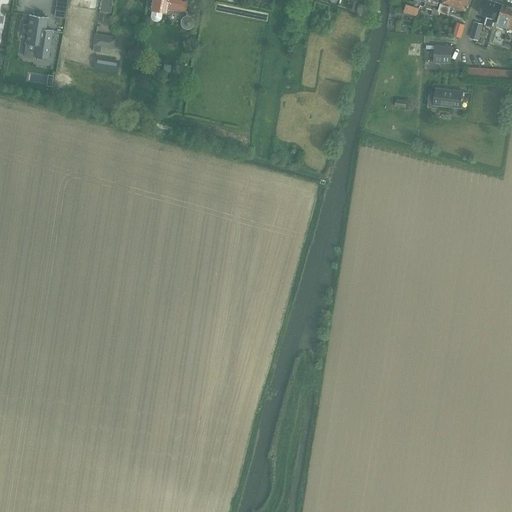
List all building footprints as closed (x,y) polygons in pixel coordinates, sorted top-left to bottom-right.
[(101,0),(100,11),(108,12),(109,0),(101,0)] [(151,0),(150,9),(151,9),(150,16),(151,19),(153,21),(156,22),(159,21),(161,18),(162,11),(166,12),(166,9),(185,12),(187,2),(181,1),(180,0),(151,0)] [(424,7),(425,2),(425,0),(416,0),(415,4),(411,14),(417,16),(420,6),(424,7)] [(451,6),(466,11),(468,3),(470,3),(470,0),(441,0),(439,9),(438,11),(448,14),(451,6)] [(500,4),(488,0),(482,0),(478,13),(487,16),(484,24),(492,26),(500,4)] [(56,3),(55,10),(66,12),(67,5),(56,3)] [(496,24),(508,28),(511,13),(511,7),(502,4),(496,24)] [(23,23),(22,32),(27,33),(25,42),(25,43),(35,44),(34,52),(33,57),(48,59),(50,47),(53,31),(46,30),(47,19),(29,16),(28,24),(23,23)] [(457,21),(452,34),(461,37),(465,24),(457,21)] [(471,32),(470,38),(471,38),(478,40),(480,33),(482,24),(474,22),(472,30),(471,32)] [(109,36),(107,47),(114,48),(116,37),(109,36)] [(434,55),(434,62),(450,63),(450,56),(451,46),(435,45),(435,46),(435,49),(434,55)] [(94,67),(93,69),(117,73),(119,60),(95,56),(94,67)] [(436,88),(434,105),(461,108),(463,91),(436,88)] [(396,99),(395,107),(405,108),(406,100),(396,99)]
